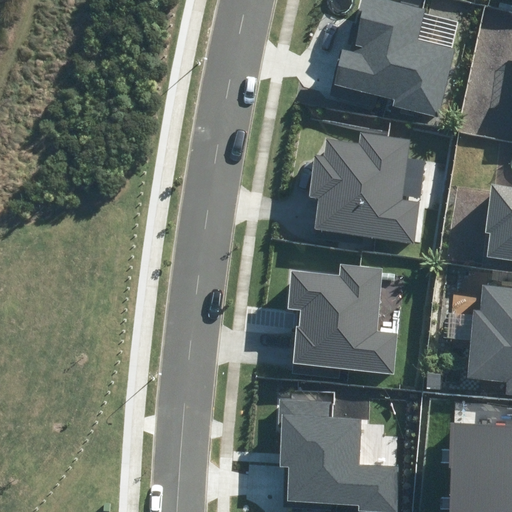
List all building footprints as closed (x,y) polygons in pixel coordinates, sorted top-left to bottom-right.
[(393,105),(438,117),(456,49),(419,39),(427,10),(385,0),(367,0),(354,52),(342,50),(334,82),(395,98),(393,105)] [(315,229),(414,243),(419,202),(402,199),(411,139),(362,132),(360,143),(327,139),(325,156),(315,155),(309,198),(320,199),(315,229)] [(511,187),(490,185),(484,232),(490,233),(486,256),(511,260),(511,187)] [(395,373),(398,333),(377,331),(383,268),(340,264),(339,276),(292,272),(289,309),(301,310),(299,326),(297,326),(293,364),(395,373)] [(505,396),(511,396),(511,289),(482,287),(481,311),(472,311),(468,378),(506,381),(505,396)] [(358,510),(398,511),(400,466),(359,464),(361,419),(330,418),(330,403),(279,401),(278,424),(282,424),(281,468),(290,468),(289,501),(358,503),(358,510)] [(448,511),(511,511),(511,425),(453,423),(448,511)]
